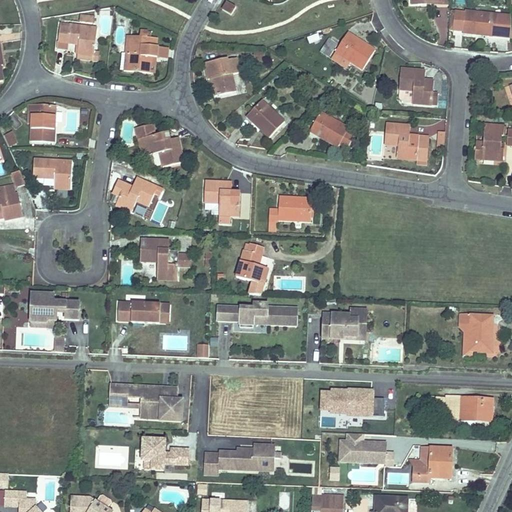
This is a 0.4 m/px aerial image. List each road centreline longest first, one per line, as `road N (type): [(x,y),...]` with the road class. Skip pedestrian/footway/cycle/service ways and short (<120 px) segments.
road 1 (residential): [(511,380),(0,361)]
road 2 (residential): [(187,100),(210,135),(248,158),(455,196)]
road 3 (residential): [(30,81),(187,100)]
road 4 (residential): [(455,196),(460,60)]
